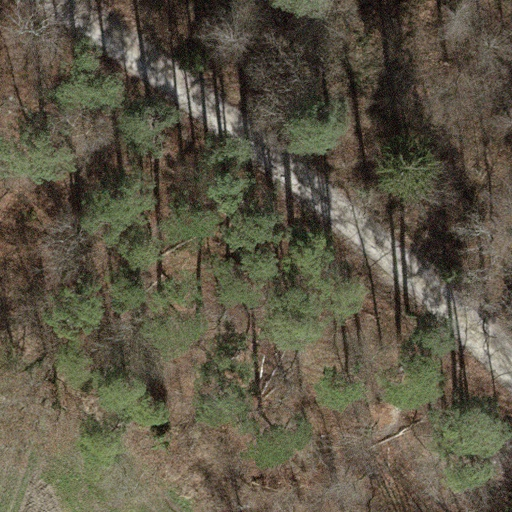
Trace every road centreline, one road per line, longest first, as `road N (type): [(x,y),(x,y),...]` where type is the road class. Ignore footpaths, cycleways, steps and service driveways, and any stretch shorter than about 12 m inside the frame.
road 1 (unclassified): [(511,368),(251,129),(52,0)]
road 2 (track): [(142,511),(0,388)]
